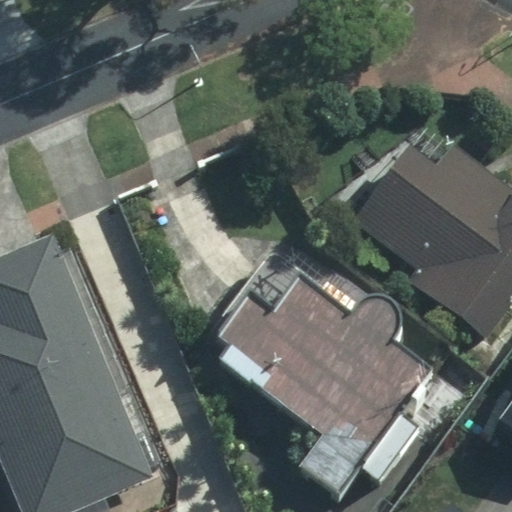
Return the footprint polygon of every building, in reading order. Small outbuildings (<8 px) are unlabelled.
[(511,177),(471,147),(454,169),(422,145),(368,216),(434,265),(422,281),(504,343),(511,332),(511,177)] [(0,271),(0,300),(9,322),(0,325),(0,423),(35,511),(84,511),(171,476),(76,241),(0,271)] [(327,279),(299,315),(274,295),(230,353),(341,438),(316,471),(360,504),(455,372),(422,347),(431,333),(430,316),(419,304),(400,300),(379,319),(327,279)] [(511,392),(492,420),(511,434),(511,392)] [(471,511),(450,496),(438,511),(471,511)]
